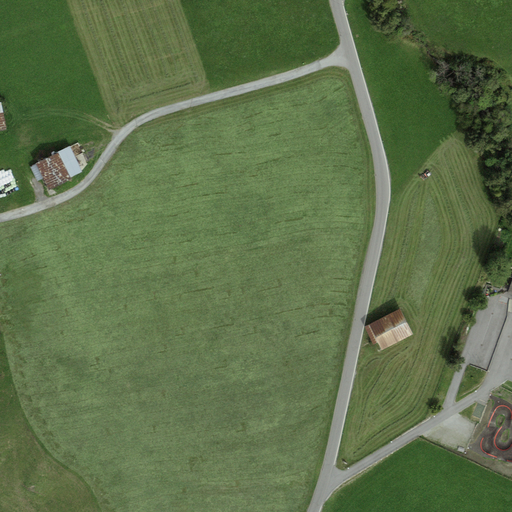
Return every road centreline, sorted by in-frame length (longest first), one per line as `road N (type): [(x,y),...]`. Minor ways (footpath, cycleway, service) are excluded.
road 1 (tertiary): [(317,511),(386,190),(335,0)]
road 2 (track): [(351,55),(159,115),(117,143),(82,189),(0,221)]
